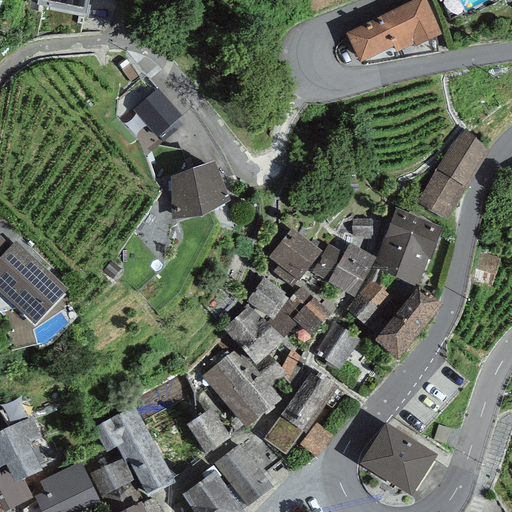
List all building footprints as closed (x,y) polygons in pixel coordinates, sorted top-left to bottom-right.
[(88,0),(37,0),(36,9),(85,19),(88,0)] [(441,38),(422,0),(421,0),(344,37),(358,66),(392,50),(396,57),(414,48),(415,51),(441,38)] [(181,122),(157,92),(133,111),(157,141),(181,122)] [(461,135),(416,206),(447,225),(492,155),(461,135)] [(213,168),(169,180),(181,223),(225,211),(213,168)] [(442,235),(394,213),(377,261),(378,261),(373,272),(415,292),(417,289),(418,289),(427,264),(430,265),(442,235)] [(323,256),(292,231),(268,261),(299,286),(323,256)] [(0,260),(11,249),(0,238),(0,260)] [(67,294),(15,244),(11,249),(0,260),(0,295),(34,328),(67,294)] [(344,258),(328,247),(311,276),(328,286),(344,258)] [(328,286),(327,288),(354,303),(376,262),(350,248),(344,258),(328,286)] [(287,304),(262,280),(247,305),(273,326),(287,304)] [(403,311),(371,283),(359,295),(355,301),(353,304),(346,311),(378,341),(403,311)] [(331,321),(302,290),(287,304),(273,326),(272,328),(284,341),(296,328),(312,340),(331,321)] [(437,307),(419,292),(403,311),(378,341),(374,346),(392,361),(437,307)] [(236,353),(265,330),(249,311),(220,335),(236,353)] [(359,343),(333,326),(313,357),(340,374),(359,343)] [(265,330),(236,353),(254,374),(272,360),(282,351),(265,330)] [(305,364),(291,352),(279,372),(285,376),(282,380),(290,387),(305,364)] [(236,353),(201,380),(246,434),(281,406),(268,391),(282,380),(285,376),(279,372),(272,360),(254,374),(236,353)] [(312,375),(264,443),(285,457),(300,435),(307,440),(315,427),(339,393),(312,375)] [(133,409),(92,431),(107,458),(118,451),(147,504),(154,500),(176,488),(133,409)] [(210,412),(186,429),(207,461),(232,445),(210,412)] [(43,478),(38,470),(49,465),(40,444),(42,442),(30,420),(0,435),(0,511),(15,511),(33,503),(25,487),(43,478)] [(333,440),(315,427),(307,440),(299,448),(316,462),(333,440)] [(437,462),(385,428),(359,469),(411,503),(437,462)] [(239,446),(213,464),(248,511),(273,493),(239,446)] [(80,465),(38,484),(44,495),(34,500),(39,511),(91,511),(100,508),(80,465)] [(239,511),(213,477),(181,500),(190,511),(239,511)] [(141,507),(131,511),(160,511),(154,500),(147,504),(141,507)]
